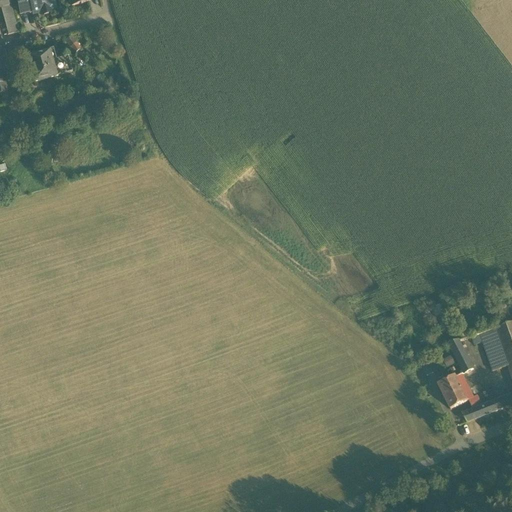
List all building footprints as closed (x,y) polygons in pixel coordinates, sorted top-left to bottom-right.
[(0,0),(0,8),(1,8),(11,6),(9,0),(0,0)] [(16,0),(20,15),(32,12),(28,0),(16,0)] [(42,15),(44,16),(48,15),(49,12),(49,11),(50,10),(53,9),(54,7),(52,0),(28,0),(32,12),(32,13),(35,14),(38,14),(39,11),(42,13),(42,14),(42,15)] [(11,6),(1,8),(9,36),(18,33),(11,6)] [(65,42),(74,54),(80,50),(71,37),(65,42)] [(27,60),(33,84),(72,73),(68,58),(56,61),(53,50),(47,51),(48,54),(27,60)] [(0,54),(0,71),(8,69),(4,53),(0,54)] [(442,304),(428,309),(436,330),(439,329),(435,318),(445,314),(442,304)] [(449,322),(440,325),(442,334),(452,331),(449,322)] [(508,367),(511,379),(511,324),(495,330),(471,338),(474,346),(482,344),(492,373),(508,367)] [(464,375),(473,371),(459,343),(449,346),(464,375)] [(456,365),(452,356),(443,361),(447,370),(456,365)] [(422,367),(427,378),(433,374),(428,364),(422,367)] [(469,402),(473,411),(482,408),(476,397),(473,399),(461,376),(456,378),(468,402),(469,402)] [(438,386),(451,411),(468,402),(456,378),(455,378),(438,386)] [(495,390),(488,393),(491,400),(498,397),(495,390)] [(462,415),(467,424),(510,407),(511,405),(511,395),(506,398),(482,408),(473,411),(462,415)]
